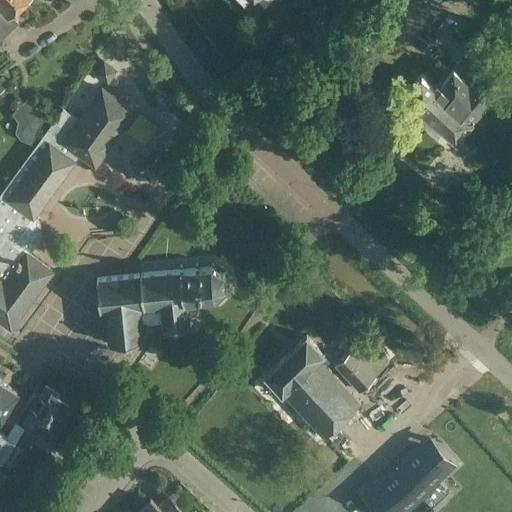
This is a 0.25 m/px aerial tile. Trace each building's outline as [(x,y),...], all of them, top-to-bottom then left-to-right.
[(0,0),(0,38),(18,21),(12,14),(26,0),(0,0)] [(244,0),(255,11),(265,0),(244,0)] [(380,0),(379,2),(395,15),(407,0),(380,0)] [(420,106),(417,109),(437,126),(440,122),(456,136),(510,72),(490,56),(470,81),(465,77),(472,69),(460,59),(437,86),(421,73),(405,93),(420,106)] [(104,59),(93,74),(107,85),(118,70),(104,59)] [(0,317),(12,326),(52,271),(27,253),(29,250),(39,216),(36,213),(74,161),(80,153),(95,164),(134,110),(102,87),(79,119),(63,108),(0,193),(0,317)] [(26,98),(6,116),(25,137),(45,119),(26,98)] [(135,111),(123,131),(144,144),(156,124),(135,111)] [(117,343),(118,347),(136,345),(135,341),(144,340),(142,325),(163,323),(163,326),(161,326),(161,329),(165,329),(165,332),(167,332),(166,328),(187,326),(188,330),(190,329),(190,326),(194,325),(194,323),(190,323),(188,301),(200,300),(201,304),(203,304),(203,300),(214,299),(217,303),(219,301),(217,298),(226,290),(228,292),(229,289),(225,286),(224,277),(228,273),(227,271),(223,275),(214,268),(215,265),(212,265),(211,268),(198,269),(198,265),(195,265),(196,269),(182,270),(182,266),(180,267),(180,270),(130,275),(108,277),(98,278),(101,311),(106,311),(109,343),(117,343)] [(284,393),(324,437),(361,403),(320,358),(325,354),(307,336),(265,375),(283,394),(284,393)] [(359,390),(390,363),(367,337),(336,364),(359,390)] [(0,418),(1,419),(18,392),(0,380),(0,418)] [(27,419),(54,435),(74,402),(47,387),(42,395),(35,391),(27,405),(34,409),(27,419)] [(2,460),(3,461),(14,467),(25,449),(15,443),(24,427),(15,422),(8,433),(6,437),(14,442),(9,449),(2,460)] [(0,464),(1,465),(3,461),(2,460),(9,449),(14,442),(6,437),(0,433),(0,464)] [(421,445),(366,496),(380,511),(398,511),(401,509),(403,511),(428,511),(432,508),(419,493),(444,470),(421,445)] [(139,511),(185,511),(168,497),(160,507),(151,499),(139,511)]
